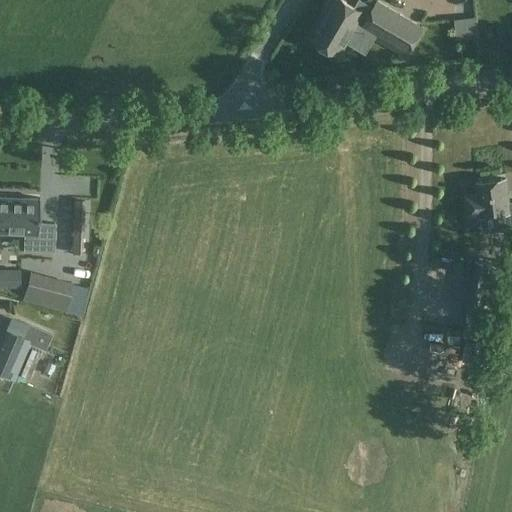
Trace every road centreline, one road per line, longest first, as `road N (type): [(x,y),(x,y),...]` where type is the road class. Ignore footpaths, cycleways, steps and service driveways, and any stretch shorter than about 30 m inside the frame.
road 1 (tertiary): [(511,77),(224,112)]
road 2 (tertiary): [(224,112),(139,119),(0,113)]
road 3 (unclassified): [(224,112),(293,0)]
